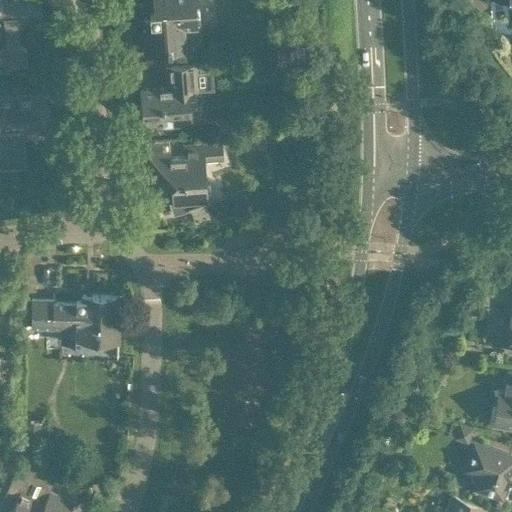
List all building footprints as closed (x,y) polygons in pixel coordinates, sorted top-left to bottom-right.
[(41,0),(0,0),(0,69),(8,70),(9,65),(27,63),(26,49),(19,45),(18,32),(28,16),(43,15),(41,0)] [(144,28),(141,28),(143,53),(165,51),(165,50),(167,50),(167,51),(171,51),(171,50),(182,49),(180,28),(200,26),(199,9),(196,9),(195,0),(151,0),(153,11),(154,10),(154,12),(149,13),(149,17),(143,17),(144,28)] [(285,60),(267,61),(268,78),(287,76),(285,60)] [(141,101),(138,101),(139,111),(142,111),(143,121),(157,120),(157,126),(177,124),(191,123),(190,103),(199,102),(196,62),(186,63),(166,65),(167,87),(140,89),(141,101)] [(33,137),(50,135),(48,105),(21,107),(20,95),(0,96),(0,167),(25,165),(23,133),(33,133),(33,137)] [(227,116),(214,117),(215,128),(228,127),(227,116)] [(261,133),(259,137),(260,141),(263,143),(268,142),(270,139),(269,134),(265,132),(261,133)] [(223,157),(222,141),(183,144),(183,154),(170,155),(169,151),(145,153),(148,185),(163,184),(171,183),(171,192),(167,193),(169,201),(170,201),(174,212),(188,208),(211,200),(211,196),(207,196),(204,158),(223,157)] [(31,298),(31,324),(61,325),(61,340),(82,340),(82,332),(95,333),(95,341),(117,341),(118,341),(119,313),(114,313),(114,296),(114,295),(91,294),(91,301),(85,300),(85,298),(82,298),(76,298),(76,302),(54,301),(54,298),(31,298)] [(511,370),(506,370),(502,390),(498,390),(492,423),(511,426),(511,370)] [(39,443),(41,421),(27,420),(24,442),(39,443)] [(451,420),(447,434),(454,437),(468,441),(473,427),(459,422),(451,420)] [(473,440),(463,469),(471,472),(470,472),(470,474),(470,476),(471,477),(472,479),(473,480),(474,481),(476,482),(474,488),(484,491),(502,497),(508,481),(511,482),(511,453),(498,449),(473,440)] [(49,489),(56,474),(30,463),(24,476),(13,476),(1,503),(12,508),(10,511),(68,511),(74,499),(49,489)] [(477,511),(481,504),(463,496),(453,492),(444,511),(477,511)]
